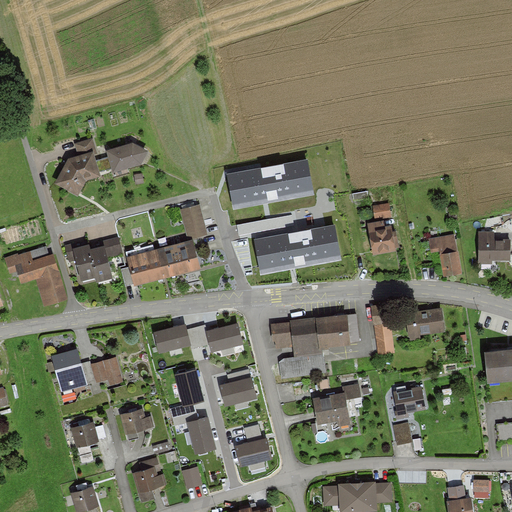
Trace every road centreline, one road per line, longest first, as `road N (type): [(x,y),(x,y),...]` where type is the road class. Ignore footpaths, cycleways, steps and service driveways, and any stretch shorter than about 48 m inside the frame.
road 1 (tertiary): [(249,299),(402,287),(511,305)]
road 2 (tertiary): [(0,333),(249,299)]
road 3 (residential): [(511,465),(361,464),(293,477)]
road 4 (residential): [(249,299),(293,477)]
road 5 (residential): [(238,493),(204,361)]
